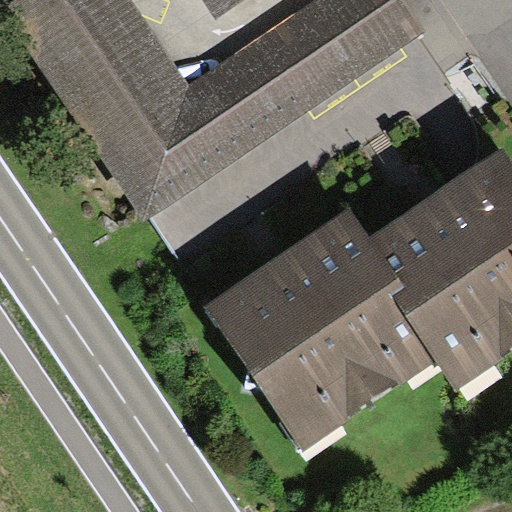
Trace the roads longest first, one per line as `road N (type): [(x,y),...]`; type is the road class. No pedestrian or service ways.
road 1 (secondary): [(0,213),(199,511)]
road 2 (unknown): [(171,0),(204,31),(234,32),(291,0)]
